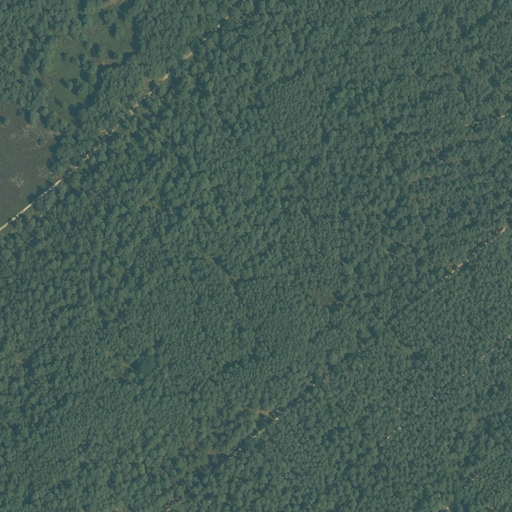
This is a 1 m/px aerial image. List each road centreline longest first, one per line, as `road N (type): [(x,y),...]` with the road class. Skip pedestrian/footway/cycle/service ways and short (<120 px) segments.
road 1 (track): [(435,286),(164,511)]
road 2 (unknown): [(0,232),(245,0)]
road 3 (track): [(323,163),(511,114)]
road 4 (track): [(279,0),(323,163)]
